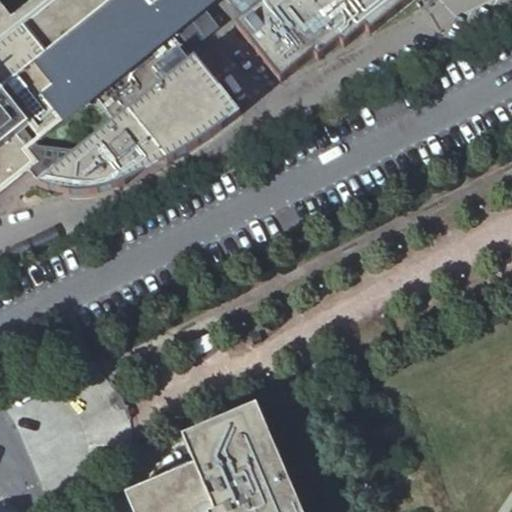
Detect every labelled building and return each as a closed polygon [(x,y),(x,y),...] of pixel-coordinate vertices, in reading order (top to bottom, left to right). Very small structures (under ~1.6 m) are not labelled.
[(0,0),(0,193),(29,170),(38,162),(16,135),(23,129),(27,125),(41,140),(97,95),(174,33),(214,0),(229,0),(244,18),(267,0),(0,0)] [(236,25),(281,82),(357,21),(368,35),(411,0),(267,0),(244,18),(236,25)] [(97,193),(126,184),(127,182),(160,154),(168,163),(205,141),(240,114),(195,58),(190,51),(190,52),(174,33),(97,95),(117,120),(82,148),(37,145),(23,129),(16,135),(38,162),(29,170),(39,183),(38,185),(67,194),(97,193)] [(116,391),(115,392),(113,393),(112,396),(111,399),(111,402),(112,404),(113,405),(114,407),(116,408),(119,409),(122,409),(125,408),(153,392),(144,376),(116,391)] [(350,511),(301,396),(123,471),(140,511),(350,511)]
